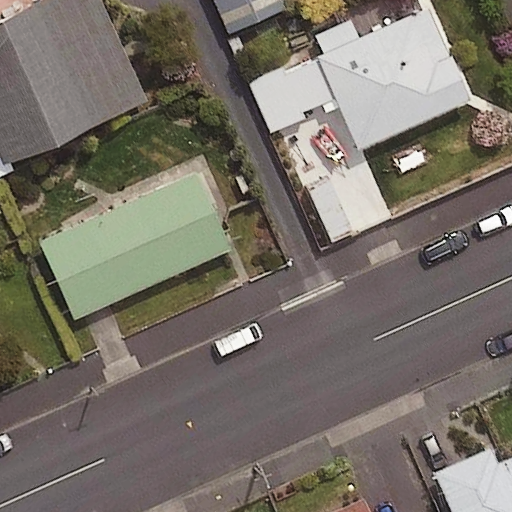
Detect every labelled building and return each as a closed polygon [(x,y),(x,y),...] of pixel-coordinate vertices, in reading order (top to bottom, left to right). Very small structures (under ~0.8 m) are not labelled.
[(0,157),(141,96),(99,0),(4,0),(0,2),(0,157)] [(462,95),(421,0),(412,0),(306,45),(348,144),(462,95)] [(452,172),(442,151),(389,176),(399,197),(452,172)] [(223,243),(188,165),(31,235),(66,313),(223,243)] [(511,511),(511,445),(492,455),(485,440),(427,465),(447,511),(511,511)]
